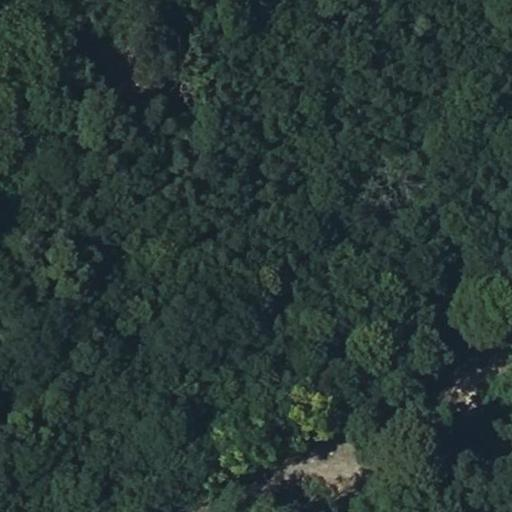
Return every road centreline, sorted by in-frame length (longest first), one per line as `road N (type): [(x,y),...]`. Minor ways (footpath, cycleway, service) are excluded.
road 1 (track): [(356,511),(340,447),(202,511)]
road 2 (track): [(385,511),(511,381)]
